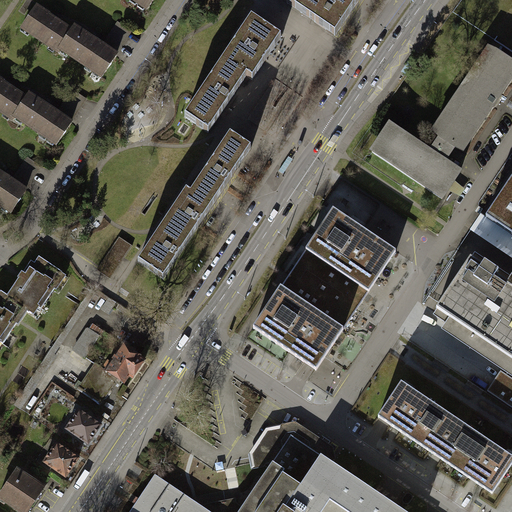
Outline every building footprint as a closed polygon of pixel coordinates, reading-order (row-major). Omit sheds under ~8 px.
[(126,0),(143,11),(151,0),(126,0)] [(204,0),(201,6),(215,14),(224,0),(204,0)] [(302,15),(333,36),(356,0),(286,0),(285,4),(302,15)] [(32,10),(17,31),(25,36),(24,37),(52,56),(54,53),(96,81),(111,59),(69,31),(67,35),(42,19),(43,18),(32,10)] [(183,117),(206,133),(244,76),(250,80),(279,38),(249,18),(183,117)] [(103,42),(116,51),(120,45),(125,37),(129,31),(116,23),(103,42)] [(452,146),(460,151),(511,74),(511,65),(506,62),(500,58),(487,49),(443,114),(440,111),(434,119),(438,121),(431,131),(439,137),(452,146)] [(506,62),(511,53),(506,50),(500,58),(506,62)] [(0,117),(9,123),(11,120),(53,148),(68,126),(26,98),(23,102),(0,86),(0,117)] [(57,109),(71,118),(74,112),(79,105),(84,99),(70,90),(57,109)] [(440,198),(458,173),(442,162),(428,153),(388,126),(371,151),(440,198)] [(136,262),(161,279),(249,149),(228,135),(189,193),(185,190),(136,262)] [(439,137),(428,153),(442,162),(452,146),(439,137)] [(12,177),(25,186),(30,180),(36,171),(38,167),(25,158),(12,177)] [(511,176),(484,218),(511,236),(511,176)] [(0,209),(8,215),(22,193),(0,178),(0,209)] [(293,270),(355,312),(396,252),(333,210),(293,270)] [(95,270),(108,278),(130,246),(117,238),(95,270)] [(0,343),(1,344),(15,323),(12,321),(21,309),(27,313),(33,304),(39,309),(53,288),(50,286),(60,272),(37,257),(29,269),(28,268),(20,280),(17,278),(5,296),(0,292),(0,343)] [(511,286),(469,257),(435,308),(511,359),(511,286)] [(355,312),(293,270),(253,328),(316,370),(355,312)] [(99,309),(106,314),(114,302),(108,297),(99,309)] [(87,329),(97,336),(100,330),(90,324),(87,329)] [(120,345),(103,371),(115,379),(121,383),(127,375),(131,378),(143,360),(120,345)] [(98,403),(115,379),(103,371),(94,365),(78,389),(98,403)] [(511,380),(500,373),(488,391),(511,407),(511,380)] [(511,458),(399,382),(376,416),(380,419),(403,434),(441,460),(477,484),(489,492),(511,460),(511,458)] [(77,410),(64,429),(86,444),(99,425),(87,417),(77,410)] [(209,511),(154,475),(137,500),(128,511),(402,511),(290,435),(276,454),(237,511),(209,511)] [(55,443),(42,462),(63,477),(77,458),(65,450),(55,443)] [(15,470),(0,491),(0,498),(19,511),(25,511),(33,501),(42,488),(28,478),(15,470)]
